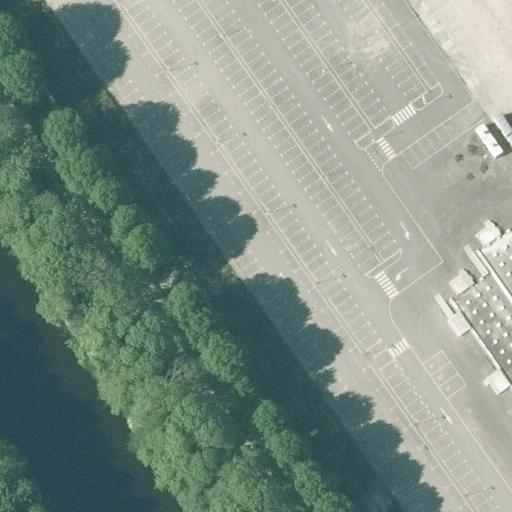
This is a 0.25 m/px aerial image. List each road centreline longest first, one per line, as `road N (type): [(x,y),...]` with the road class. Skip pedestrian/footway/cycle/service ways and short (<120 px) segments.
road 1 (unclassified): [(289,511),(0,100)]
road 2 (unknown): [(511,171),(387,0)]
